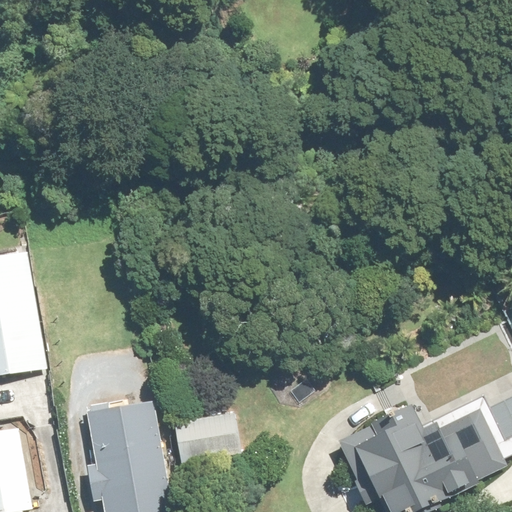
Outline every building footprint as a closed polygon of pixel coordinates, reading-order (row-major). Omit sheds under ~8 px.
[(0,393),(36,390),(25,274),(0,276),(0,393)] [(511,326),(495,334),(511,375),(511,326)] [(511,409),(474,427),(468,415),(408,444),(398,425),(327,464),(353,511),(426,511),(432,509),(483,485),(511,472),(511,409)] [(161,511),(146,411),(68,423),(82,511),(161,511)] [(229,426),(160,434),(165,482),(234,474),(229,426)] [(0,451),(0,511),(17,511),(13,450),(0,451)]
